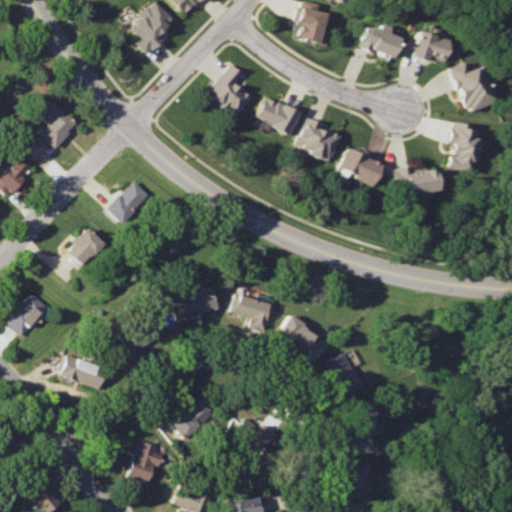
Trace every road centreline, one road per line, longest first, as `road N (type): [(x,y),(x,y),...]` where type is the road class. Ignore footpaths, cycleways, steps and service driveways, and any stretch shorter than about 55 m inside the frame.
road 1 (residential): [(128,124),(189,179),(338,259),(428,281),(511,287)]
road 2 (residential): [(67,452),(165,372),(190,361),(246,363),(285,386),(308,422),(311,466),(298,511)]
road 3 (residential): [(237,17),(318,79),(405,108)]
road 4 (residential): [(0,259),(128,124)]
road 5 (residential): [(115,511),(0,365)]
road 6 (residential): [(128,124),(253,0)]
road 7 (residential): [(29,0),(93,93),(128,124)]
